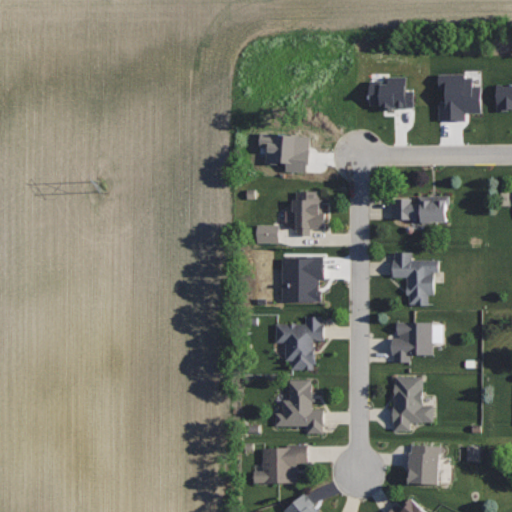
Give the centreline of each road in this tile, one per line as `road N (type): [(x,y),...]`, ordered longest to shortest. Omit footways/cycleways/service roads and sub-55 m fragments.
road 1 (residential): [(364,158),(360,472)]
road 2 (residential): [(511,154),(364,158)]
